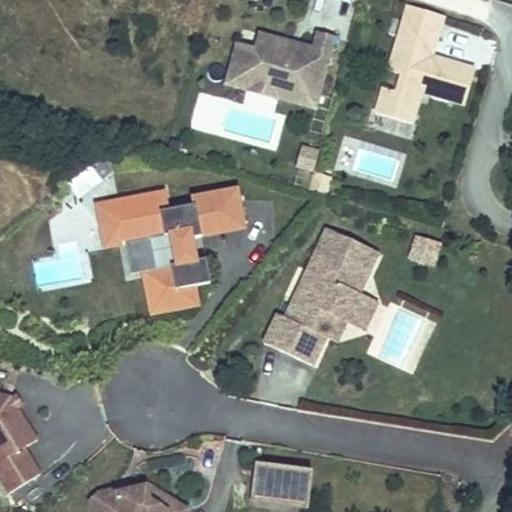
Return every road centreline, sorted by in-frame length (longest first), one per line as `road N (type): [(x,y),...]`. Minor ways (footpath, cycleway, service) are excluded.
road 1 (unknown): [(166,375),(288,420),(442,445),(511,470)]
road 2 (unknown): [(468,0),(502,15),(509,28),(473,174),(477,190),(511,213)]
